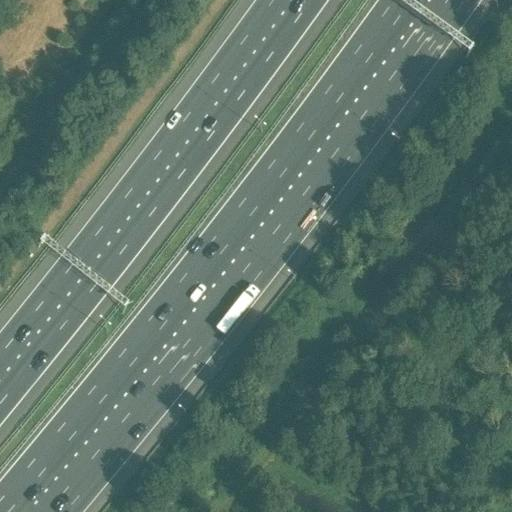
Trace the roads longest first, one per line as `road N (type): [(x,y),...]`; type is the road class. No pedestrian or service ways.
road 1 (motorway): [(0,510),(193,275),(401,0)]
road 2 (motorway): [(309,0),(0,403)]
